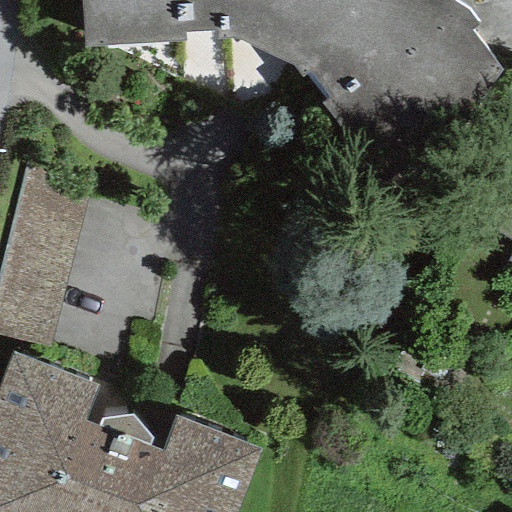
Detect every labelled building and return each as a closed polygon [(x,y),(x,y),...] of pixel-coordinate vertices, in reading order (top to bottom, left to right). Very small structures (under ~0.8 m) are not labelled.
[(79,0),(82,41),(102,40),(184,34),(184,26),(215,24),(215,33),(237,38),(240,34),(288,58),(299,68),(307,64),(327,94),(321,98),(347,132),(357,146),(496,62),(472,24),(479,20),(466,3),(460,0),(79,0)] [(184,34),(102,40),(303,137),(347,132),(321,98),(327,94),(307,64),(299,68),(288,58),(240,34),(237,38),(215,33),(215,24),(184,26),(184,34)] [(511,146),(471,217),(511,242),(511,255),(508,261),(511,263),(511,146)] [(0,262),(0,336),(49,349),(90,181),(23,164),(0,262)] [(0,511),(236,511),(259,450),(176,417),(163,452),(150,446),(152,438),(132,415),(102,420),(99,427),(84,421),(98,387),(11,353),(0,381),(0,511)]
